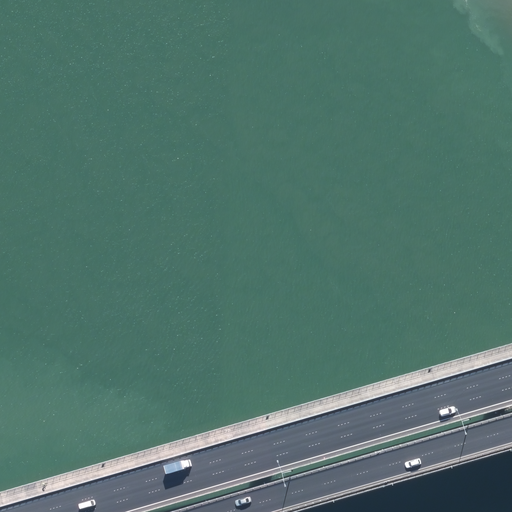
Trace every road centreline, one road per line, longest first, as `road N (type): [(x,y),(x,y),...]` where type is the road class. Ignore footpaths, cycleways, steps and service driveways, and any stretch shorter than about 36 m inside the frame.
road 1 (motorway): [(89,511),(511,390)]
road 2 (motorway): [(511,430),(229,511)]
